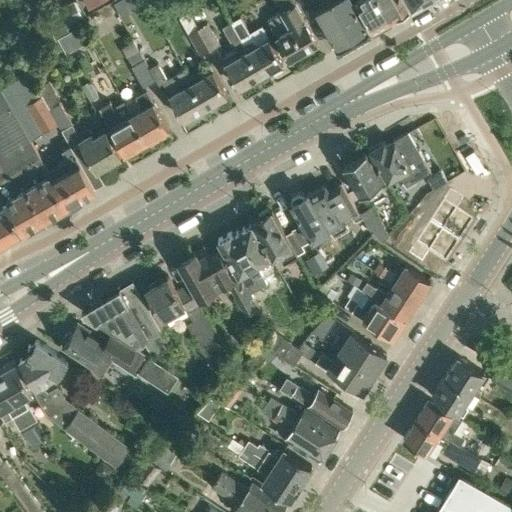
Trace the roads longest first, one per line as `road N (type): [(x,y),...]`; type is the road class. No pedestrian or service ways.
road 1 (tertiary): [(0,305),(348,103)]
road 2 (unclassified): [(325,511),(448,323)]
road 3 (tertiary): [(348,103),(497,49)]
road 4 (tertiary): [(480,19),(348,103)]
